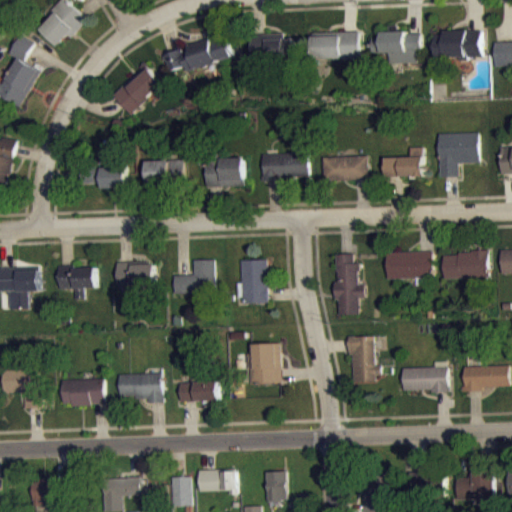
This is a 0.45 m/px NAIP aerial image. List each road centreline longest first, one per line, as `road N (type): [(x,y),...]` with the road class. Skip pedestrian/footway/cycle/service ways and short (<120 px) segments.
road 1 (residential): [(0,228),(511,210)]
road 2 (tertiary): [(0,447),(511,431)]
road 3 (residential): [(41,227),(54,128),(86,72),(132,29),(203,0)]
road 4 (residential): [(333,511),(331,419),(305,292),(301,218)]
